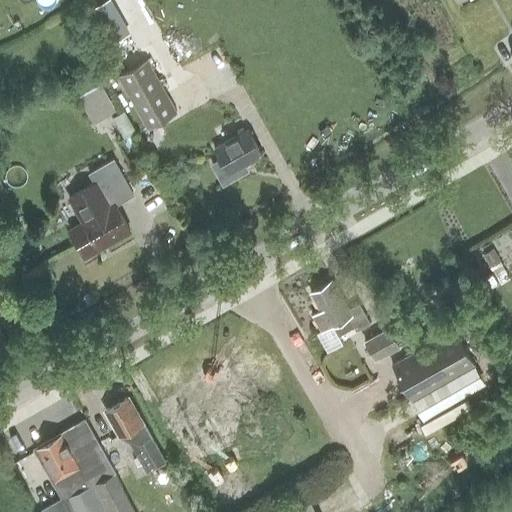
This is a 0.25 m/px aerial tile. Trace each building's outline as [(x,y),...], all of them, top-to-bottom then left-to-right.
[(91,12),(111,45),(130,35),(111,1),(91,12)] [(176,112),(146,60),(117,76),(147,128),(176,112)] [(106,91),(96,72),(72,85),(83,104),(106,91)] [(114,115),(125,134),(136,129),(125,109),(114,115)] [(244,164),(262,154),(247,129),(214,148),(220,159),(212,164),(223,183),(247,169),(244,164)] [(80,218),(84,223),(70,232),(85,256),(104,244),(105,246),(130,230),(114,205),(132,194),(110,160),(87,175),(92,184),(67,200),(79,218),(80,218)] [(0,184),(0,210),(11,205),(0,184)] [(34,241),(24,221),(3,232),(13,252),(34,241)] [(499,258),(492,246),(482,252),(489,264),(499,258)] [(43,261),(17,274),(27,293),(53,280),(43,261)] [(313,315),(322,330),(331,326),(337,336),(354,326),(356,330),(371,322),(359,302),(349,308),(332,279),(310,292),(321,310),(313,315)] [(0,325),(0,344),(8,340),(0,325)] [(376,359),(399,345),(389,327),(365,341),(376,359)] [(455,328),(393,364),(414,400),(476,364),(455,328)] [(114,423),(113,424),(119,435),(126,432),(148,470),(165,460),(137,412),(136,413),(127,397),(106,408),(114,423)] [(135,511),(124,490),(115,472),(116,472),(86,420),(37,448),(44,460),(42,461),(54,482),(63,498),(43,510),(43,511),(135,511)] [(113,436),(100,444),(116,472),(128,464),(113,436)] [(282,511),(318,511),(311,497),(282,511)]
